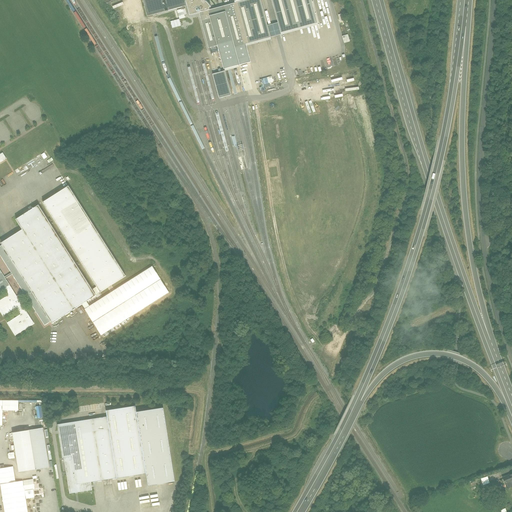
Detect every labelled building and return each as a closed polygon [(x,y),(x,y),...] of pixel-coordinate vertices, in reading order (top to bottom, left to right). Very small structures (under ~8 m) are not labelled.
[(142,0),(146,16),(150,15),(186,5),(189,16),(200,13),(209,49),(214,48),(219,46),(226,72),(230,71),(236,69),(252,65),(246,46),(270,39),(260,0),(254,0),(211,12),(211,10),(212,10),(210,6),(207,4),(206,2),(203,0),(142,0)] [(311,0),(272,0),(283,35),(318,26),(311,0)] [(344,43),(350,41),(348,34),(342,36),(344,43)] [(224,72),(213,75),(220,97),(231,94),(224,72)] [(20,315),(6,323),(14,336),(34,323),(18,298),(25,294),(45,325),(51,321),(52,323),(125,276),(67,186),(16,219),(22,229),(0,242),(0,255),(11,272),(4,276),(0,269),(0,291),(5,289),(9,295),(0,300),(0,311),(3,316),(16,309),(20,315)] [(153,267),(84,311),(100,337),(170,293),(153,267)] [(0,425),(2,425),(2,411),(19,411),(19,400),(0,399),(0,425)] [(61,459),(63,459),(69,494),(92,490),(91,482),(146,474),(148,486),(176,482),(165,409),(137,414),(136,407),(107,412),(108,417),(56,425),(61,459)] [(44,431),(14,435),(20,473),(50,469),(44,431)] [(511,471),(503,475),(506,484),(510,482),(511,486),(511,471)] [(33,479),(0,484),(0,485),(4,511),(28,511),(25,491),(35,489),(33,479)] [(488,482),(486,483),(488,492),(500,489),(498,481),(488,483),(488,482)]
